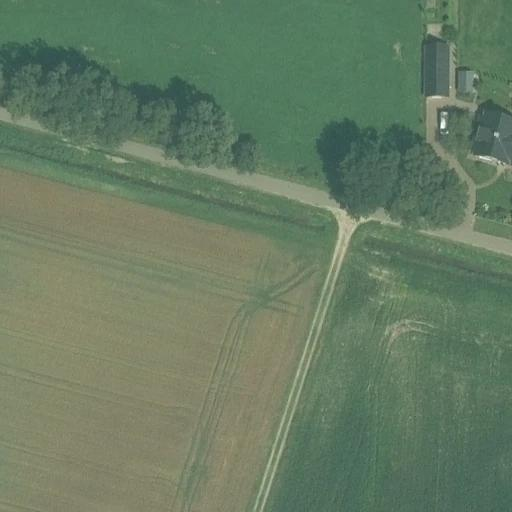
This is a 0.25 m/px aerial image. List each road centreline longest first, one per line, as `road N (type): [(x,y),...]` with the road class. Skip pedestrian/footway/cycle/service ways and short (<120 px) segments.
road 1 (unclassified): [(511,247),(0,116)]
road 2 (track): [(354,207),(251,511)]
